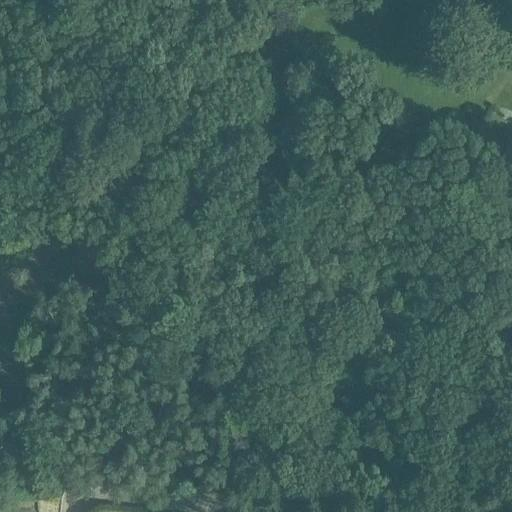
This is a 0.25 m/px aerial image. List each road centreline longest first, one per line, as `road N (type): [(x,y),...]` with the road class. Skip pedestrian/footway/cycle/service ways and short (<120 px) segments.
road 1 (track): [(89,0),(149,220),(188,295)]
road 2 (track): [(188,295),(251,442)]
